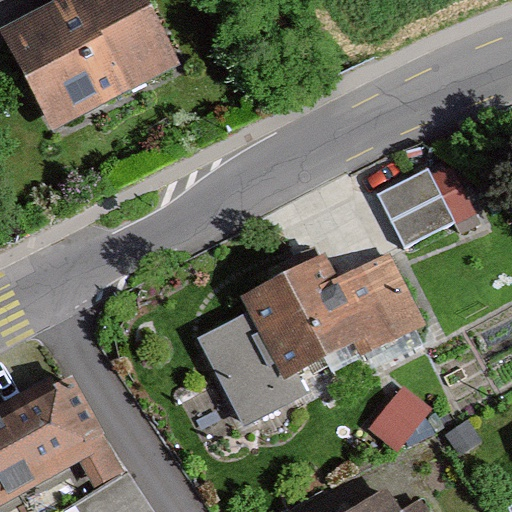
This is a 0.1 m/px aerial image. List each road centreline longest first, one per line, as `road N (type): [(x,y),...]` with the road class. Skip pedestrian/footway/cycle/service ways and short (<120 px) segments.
road 1 (tertiary): [(38,291),(368,124),(511,64)]
road 2 (residential): [(38,291),(183,511)]
